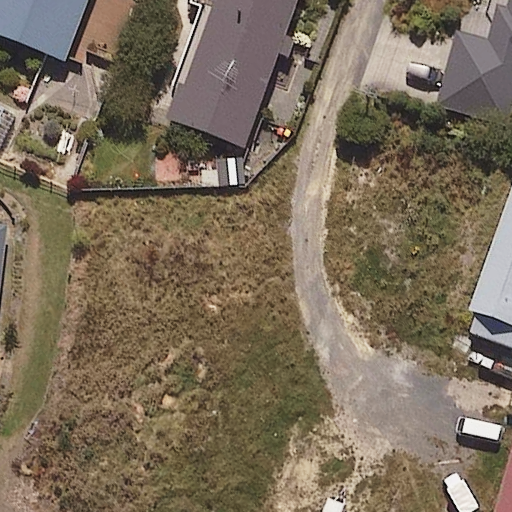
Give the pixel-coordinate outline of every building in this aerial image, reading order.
[(0,0),(0,39),(63,58),(89,0),(0,0)] [(298,0),(209,0),(165,119),(243,148),(298,0)] [(496,7),(487,36),(452,26),(427,111),(507,135),(511,116),(511,0),(510,0),(508,10),(496,7)] [(431,140),(395,130),(383,173),(418,183),(431,140)] [(511,199),(473,313),(511,325),(511,199)] [(0,351),(16,229),(0,226),(0,351)] [(511,511),(511,429),(490,511),(511,511)]
